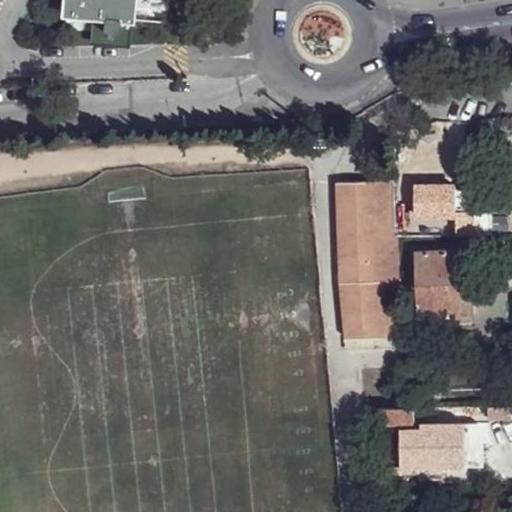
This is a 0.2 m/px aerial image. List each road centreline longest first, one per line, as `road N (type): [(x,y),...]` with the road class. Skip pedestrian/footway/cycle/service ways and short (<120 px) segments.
road 1 (residential): [(0,114),(226,101),(288,76)]
road 2 (secondary): [(372,33),(511,21)]
